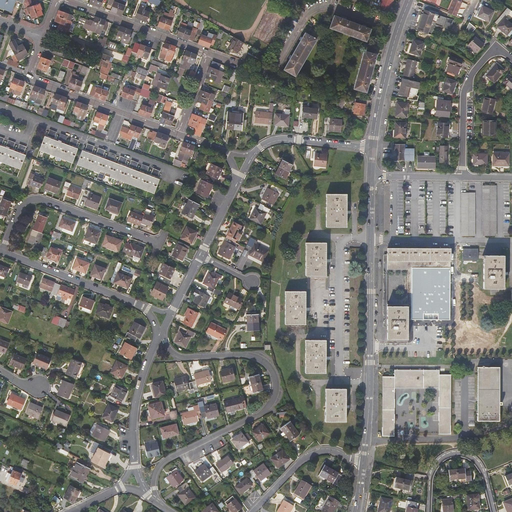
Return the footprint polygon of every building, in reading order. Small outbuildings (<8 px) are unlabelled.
[(0,0),(0,3),(14,8),(16,1),(23,4),(23,3),(24,0),(0,0)] [(37,17),(33,6),(30,0),(24,0),(23,3),(26,4),(27,9),(24,10),(26,15),(30,14),(32,19),(37,17)] [(121,0),(114,0),(113,5),(111,11),(116,13),(121,0)] [(126,2),(121,0),(116,13),(118,14),(121,15),(126,2)] [(390,10),(393,2),(388,0),(382,0),(380,6),(390,10)] [(462,2),(457,0),(451,0),(447,13),(456,17),(462,2)] [(0,8),(12,13),(14,8),(0,3),(0,8)] [(40,4),(33,6),(37,17),(42,15),(40,10),(41,9),(40,4)] [(438,13),(429,9),(430,6),(425,4),(423,7),(425,8),(424,12),(423,14),(421,14),(419,21),(416,30),(430,35),(434,26),(438,27),(438,26),(449,30),(453,21),(445,18),(446,17),(438,14),(438,13)] [(141,20),(145,7),(142,5),(140,5),(135,18),(138,19),(141,20)] [(146,6),(145,7),(141,20),(144,22),(146,22),(151,8),(146,6)] [(482,6),(477,16),(489,22),(494,11),(482,6)] [(511,10),(507,8),(501,15),(504,18),(511,10)] [(57,16),(70,21),(72,16),(59,11),(57,16)] [(168,15),(163,28),(167,30),(168,30),(173,19),(172,18),(173,15),(171,14),(172,12),(170,11),(168,15)] [(163,28),(168,15),(163,13),(158,26),(160,27),(163,28)] [(371,27),(335,15),(331,27),(367,40),(371,27)] [(511,28),(511,24),(504,18),(501,15),(495,23),(498,25),(497,27),(507,35),(511,28)] [(60,23),(57,30),(68,34),(72,22),(70,21),(57,16),(55,21),(60,23)] [(97,28),(100,19),(95,17),(93,21),(90,20),(89,21),(86,20),(84,27),(90,29),(90,30),(95,32),(97,28)] [(82,26),(84,27),(86,20),(80,18),(78,24),(82,26)] [(105,21),(100,19),(97,28),(95,32),(100,34),(102,29),(105,31),(107,24),(105,23),(105,21)] [(476,28),(469,22),(466,29),(471,33),(476,28)] [(178,37),(182,38),(187,25),(182,23),(177,36),(178,37)] [(187,25),(182,38),(187,40),(190,32),(193,25),(188,23),(187,25)] [(123,37),(126,29),(121,26),(116,38),(121,40),(123,37)] [(130,34),(131,30),(126,29),(123,37),(122,40),(128,43),(129,40),(131,35),(130,34)] [(82,32),(80,37),(86,40),(88,35),(82,32)] [(196,35),(190,32),(187,40),(189,41),(193,42),(196,35)] [(207,32),(207,33),(207,34),(203,32),(202,36),(198,44),(199,44),(204,46),(208,33),(209,32),(207,32)] [(312,32),(309,37),(304,34),(282,71),(293,77),(319,36),(312,32)] [(208,33),(204,46),(209,48),(210,44),(213,46),(216,36),(208,33)] [(467,45),(477,53),(484,44),(475,36),(467,45)] [(15,54),(25,49),(22,44),(18,47),(14,40),(10,38),(6,49),(9,50),(12,49),(15,54)] [(99,38),(97,45),(104,48),(106,44),(102,43),(103,40),(99,38)] [(237,53),(243,43),(234,38),(227,48),(237,53)] [(423,43),(413,40),(409,52),(419,56),(423,43)] [(110,42),(107,48),(116,51),(119,45),(110,42)] [(141,59),(146,47),(140,45),(135,43),(132,50),(138,52),(136,57),(141,60),(141,59)] [(166,58),(170,45),(165,43),(159,58),(165,60),(166,58)] [(170,59),(175,47),(174,47),(170,45),(166,58),(165,60),(170,62),(170,59)] [(146,61),(151,49),(149,49),(146,47),(141,59),(146,61)] [(119,48),(118,52),(125,55),(130,57),(132,50),(128,48),(127,52),(119,48)] [(28,54),(25,49),(15,54),(12,56),(10,57),(9,60),(7,64),(17,68),(18,63),(15,62),(19,60),(23,58),(23,57),(28,54)] [(182,64),(187,66),(191,53),(186,51),(181,64),(182,64)] [(364,51),(354,89),(366,92),(369,84),(375,61),(377,55),(364,51)] [(191,53),(187,66),(186,69),(189,70),(191,63),(193,64),(196,55),(191,53)] [(100,59),(108,62),(111,63),(113,58),(102,54),(100,59)] [(40,63),(48,66),(50,61),(42,58),(41,59),(40,63)] [(108,62),(100,59),(98,64),(104,67),(103,69),(101,69),(100,73),(106,75),(107,75),(112,63),(111,63),(108,62)] [(417,61),(408,59),(403,76),(412,78),(417,61)] [(158,68),(161,69),(163,65),(152,60),(151,65),(158,68)] [(460,64),(449,60),(447,65),(448,66),(446,71),(456,75),(458,72),(460,64)] [(52,68),(48,66),(40,63),(38,68),(46,71),(47,70),(50,71),(52,68)] [(505,70),(496,63),(486,76),(494,83),(505,70)] [(157,72),(158,68),(151,65),(148,71),(147,76),(150,77),(153,70),(157,72)] [(85,76),(88,68),(83,66),(80,74),(85,76)] [(139,68),(137,72),(140,73),(140,74),(146,77),(147,76),(148,71),(142,69),(141,70),(139,68)] [(223,73),(210,68),(208,73),(221,78),(223,73)] [(232,76),(233,76),(230,81),(233,83),(235,77),(238,71),(235,69),(232,76)] [(224,79),(221,78),(208,73),(206,78),(219,83),(222,84),(224,79)] [(74,89),(77,81),(79,77),(72,74),(69,81),(71,81),(69,87),(70,88),(74,89)] [(152,85),(166,90),(170,79),(164,78),(165,77),(156,74),(154,80),(154,79),(152,85)] [(511,77),(509,75),(503,82),(511,89),(511,77)] [(452,94),(456,82),(447,78),(442,91),(452,94)] [(10,87),(16,89),(19,81),(14,79),(10,87)] [(417,93),(419,83),(404,80),(403,85),(401,84),(399,94),(408,97),(409,98),(408,100),(416,102),(418,97),(415,96),(416,93),(417,93)] [(16,89),(14,93),(14,94),(19,96),(24,83),(19,81),(16,89)] [(82,83),(77,81),(74,89),(79,91),(82,83)] [(127,98),(131,86),(127,84),(126,88),(125,87),(121,96),(122,97),(127,98)] [(228,94),(231,88),(224,85),(222,91),(228,94)] [(36,101),(40,88),(36,87),(35,86),(30,99),(36,101)] [(136,88),(131,86),(127,98),(132,100),(135,92),(140,94),(141,90),(136,88)] [(100,99),(103,91),(97,88),(93,87),(90,95),(93,97),(100,99)] [(40,105),(45,90),(40,88),(36,101),(35,103),(40,105)] [(210,94),(201,91),(200,94),(199,96),(212,101),(213,102),(216,95),(210,93),(210,94)] [(57,108),(61,96),(55,94),(54,99),(53,102),(52,103),(50,108),(56,110),(57,108)] [(64,102),(66,98),(65,98),(61,96),(57,108),(64,110),(66,103),(64,102)] [(202,107),(200,106),(199,110),(207,113),(209,109),(205,108),(206,104),(210,106),(212,101),(199,96),(197,101),(202,103),(204,104),(202,107)] [(495,100),(485,97),(482,112),(491,114),(495,100)] [(353,100),(346,100),(338,99),(335,107),(341,110),(343,106),(343,104),(353,104),(353,100)] [(149,104),(144,116),(149,118),(152,109),(151,109),(152,104),(154,105),(155,102),(150,100),(149,104)] [(436,115),(448,116),(450,102),(437,101),(436,115)] [(78,116),(82,104),(77,102),(72,114),(78,116)] [(143,102),(138,113),(141,114),(144,116),(149,104),(143,102)] [(271,124),(274,103),(270,103),(269,113),(255,111),(254,122),(271,124)] [(397,103),(396,116),(406,117),(408,104),(397,103)] [(82,120),(87,106),(82,104),(78,116),(77,118),(82,120)] [(309,108),(309,105),(302,104),(301,117),(309,118),(310,108),(309,108)] [(355,104),(353,115),(364,117),(366,106),(355,104)] [(163,113),(160,122),(165,124),(168,115),(170,109),(165,107),(163,113)] [(318,119),(319,109),(310,108),(309,118),(318,119)] [(169,113),(168,115),(165,124),(170,125),(173,117),(174,115),(175,111),(170,109),(169,113)] [(288,125),(290,110),(285,109),(284,113),(276,113),(274,125),(282,126),(282,125),(288,125)] [(233,130),(235,112),(227,111),(225,129),(233,130)] [(242,131),(244,113),(235,112),(233,130),(242,131)] [(99,123),(103,115),(100,114),(97,113),(94,121),(95,121),(99,123)] [(342,120),(329,119),(330,114),(325,113),(324,124),(329,124),(328,131),(341,132),(342,120)] [(201,118),(192,114),(190,120),(199,123),(201,118)] [(102,130),(108,116),(107,116),(106,116),(103,115),(99,123),(98,126),(97,128),(102,130)] [(188,125),(195,127),(193,134),(200,136),(201,131),(200,131),(201,129),(203,130),(204,125),(202,124),(199,123),(190,120),(188,125)] [(495,135),(496,121),(484,121),(484,130),(482,130),(482,135),(495,135)] [(447,138),(448,123),(438,122),(437,137),(447,138)] [(406,123),(395,123),(395,137),(405,138),(406,123)] [(133,126),(131,125),(128,134),(133,136),(136,127),(133,126)] [(138,138),(141,129),(138,128),(136,127),(133,136),(132,140),(136,141),(138,138)] [(48,132),(47,136),(50,137),(53,138),(56,132),(54,131),(50,130),(49,129),(48,132)] [(150,130),(147,139),(158,143),(157,145),(159,146),(160,144),(164,135),(160,133),(158,133),(150,130)] [(65,136),(64,135),(62,135),(60,134),(58,140),(65,143),(67,137),(65,136)] [(165,145),(168,137),(164,135),(160,144),(159,146),(164,148),(165,145)] [(44,137),(39,150),(50,154),(56,157),(61,159),(72,163),(77,149),(58,141),(55,141),(53,140),(49,138),(44,137)] [(76,140),(75,139),(73,139),(71,138),(69,144),(76,147),(78,141),(76,140)] [(120,144),(126,146),(127,143),(128,140),(122,138),(120,144)] [(13,148),(14,144),(15,142),(14,142),(10,141),(8,140),(6,146),(9,147),(13,148)] [(183,142),(180,151),(178,156),(179,156),(178,158),(183,160),(185,153),(189,144),(183,142)] [(24,153),(25,149),(26,146),(25,146),(21,145),(20,144),(17,150),(24,153)] [(91,152),(93,146),(91,146),(88,144),(86,144),(84,150),(88,151),(91,152)] [(191,155),(194,146),(189,144),(185,153),(191,155)] [(405,153),(405,144),(394,144),(394,161),(405,161),(405,157),(407,157),(407,161),(414,161),(415,149),(407,149),(407,153),(405,153)] [(0,145),(0,160),(20,168),(26,155),(12,150),(9,148),(1,146),(0,145)] [(447,163),(448,146),(440,146),(439,163),(447,163)] [(102,156),(105,151),(103,150),(99,148),(98,148),(96,154),(99,155),(102,156)] [(110,175),(110,177),(153,193),(159,179),(157,178),(154,177),(151,176),(146,174),(143,173),(132,169),(128,167),(124,166),(121,165),(102,158),(99,156),(95,155),(91,153),(87,152),(84,151),(82,150),(76,165),(98,173),(99,171),(105,173),(110,175)] [(114,160),(116,155),(114,154),(111,153),(109,152),(107,158),(114,160)] [(327,155),(315,153),(313,153),(312,158),(314,159),(313,166),(326,167),(327,155)] [(508,153),(493,153),(493,165),(508,166),(508,153)] [(487,154),(473,154),(473,164),(487,165),(487,154)] [(125,165),(127,159),(125,158),(122,157),(120,156),(118,162),(121,163),(125,165)] [(436,157),(418,156),(417,168),(428,169),(428,166),(432,166),(432,169),(435,169),(436,157)] [(293,165),(282,159),(278,167),(290,172),(293,165)] [(135,169),(138,163),(136,162),(133,161),(131,160),(129,166),(132,168),(135,169)] [(180,168),(182,162),(175,160),(173,165),(180,168)] [(146,173),(149,167),(147,166),(144,165),(142,164),(140,170),(143,172),(146,173)] [(222,169),(211,164),(206,173),(210,175),(215,178),(217,179),(222,169)] [(290,172),(278,167),(275,174),(286,180),(288,175),(290,172)] [(157,177),(160,171),(158,170),(155,169),(153,169),(151,175),(154,176),(157,177)] [(31,184),(40,188),(44,179),(34,175),(35,174),(30,172),(27,182),(31,184)] [(61,183),(50,178),(45,188),(57,193),(61,183)] [(202,180),(196,193),(207,197),(212,185),(202,180)] [(71,183),(66,181),(64,186),(69,188),(67,194),(78,198),(81,190),(70,186),(71,183)] [(289,193),(272,185),(270,189),(268,188),(262,199),(272,204),(278,193),(287,198),(289,193)] [(496,236),(496,185),(483,185),(483,236),(496,236)] [(87,198),(86,201),(85,205),(96,209),(100,197),(89,193),(90,191),(85,190),(83,196),(87,198)] [(462,192),(462,235),(475,236),(475,192),(462,192)] [(347,194),(326,194),(326,227),(337,227),(346,227),(347,194)] [(2,198),(0,203),(0,205),(7,208),(10,201),(2,198)] [(109,198),(105,209),(109,210),(109,209),(118,212),(121,203),(109,198)] [(199,204),(188,199),(186,203),(185,206),(195,212),(199,204)] [(271,209),(260,204),(258,209),(255,207),(249,219),(261,224),(267,213),(268,214),(271,209)] [(195,212),(185,206),(183,209),(181,213),(192,219),(195,212)] [(150,211),(145,209),(142,217),(139,224),(144,226),(145,225),(149,226),(152,217),(148,216),(150,211)] [(126,221),(139,226),(139,224),(142,217),(130,212),(126,221)] [(38,214),(32,230),(40,233),(46,217),(38,214)] [(74,223),(61,218),(58,227),(71,232),(74,223)] [(243,227),(233,222),(225,238),(235,243),(237,239),(240,241),(243,235),(240,234),(243,227)] [(191,243),(193,240),(197,232),(186,227),(181,238),(191,243)] [(99,232),(88,228),(83,239),(94,244),(99,232)] [(37,246),(42,233),(40,233),(32,230),(27,242),(37,246)] [(60,234),(53,231),(50,237),(58,240),(60,234)] [(121,241),(105,235),(101,245),(117,252),(121,241)] [(269,250),(259,245),(261,243),(253,239),(250,245),(253,247),(249,255),(263,262),(269,250)] [(172,255),(182,260),(189,246),(179,241),(172,255)] [(232,244),(224,241),(218,254),(229,259),(236,246),(244,251),(245,248),(233,242),(232,244)] [(306,242),(305,275),(326,275),(326,262),(326,243),(306,242)] [(129,245),(125,244),(121,251),(127,253),(139,258),(143,249),(130,244),(129,245)] [(60,252),(50,247),(46,256),(57,261),(60,252)] [(394,268),(409,268),(412,267),(450,268),(450,248),(438,248),(420,248),(396,248),(387,248),(387,261),(387,268),(393,268),(394,268)] [(478,248),(463,248),(463,261),(478,261),(478,248)] [(504,288),(504,255),(491,255),(482,255),(482,258),(483,258),(483,288),(504,288)] [(75,258),(71,267),(84,272),(87,263),(75,258)] [(162,271),(172,277),(177,267),(166,262),(162,271)] [(94,263),(90,274),(100,278),(105,267),(94,263)] [(117,263),(114,271),(110,281),(126,287),(130,277),(116,272),(120,264),(117,263)] [(450,268),(412,267),(411,319),(450,320),(450,268)] [(20,272),(16,281),(28,286),(31,277),(20,272)] [(222,276),(215,273),(214,275),(209,272),(203,283),(209,286),(207,289),(216,293),(218,295),(220,292),(214,289),(219,277),(221,278),(222,276)] [(52,288),(55,289),(57,284),(43,278),(39,286),(51,291),(52,288)] [(162,301),(168,289),(157,283),(151,295),(162,301)] [(74,290),(57,284),(55,289),(53,295),(55,296),(54,299),(59,300),(59,299),(60,296),(66,298),(70,300),(74,290)] [(216,293),(207,289),(205,294),(199,291),(193,302),(204,307),(209,296),(213,298),(216,293)] [(305,291),(285,291),(285,324),(305,324),(305,310),(305,291)] [(237,309),(237,308),(241,302),(242,299),(229,292),(224,302),(237,309)] [(90,309),(93,301),(82,297),(79,305),(82,306),(80,309),(88,312),(89,309),(90,309)] [(112,308),(110,308),(99,303),(95,313),(108,318),(112,308)] [(0,319),(6,322),(11,311),(0,306),(0,319)] [(387,306),(387,326),(387,339),(407,339),(407,320),(407,306),(387,306)] [(184,322),(192,326),(199,313),(189,307),(186,314),(188,315),(184,322)] [(258,314),(247,314),(247,319),(247,320),(247,322),(258,322),(258,314)] [(59,317),(56,325),(63,327),(66,320),(59,317)] [(146,327),(135,322),(129,333),(128,332),(126,337),(132,340),(134,335),(138,337),(140,338),(146,327)] [(227,329),(212,322),(207,331),(223,339),(227,329)] [(258,322),(247,322),(247,331),(258,330),(258,322)] [(196,332),(190,328),(187,333),(181,330),(175,341),(186,347),(192,335),(194,336),(196,332)] [(305,373),(325,373),(325,359),(326,340),(305,340),(305,373)] [(136,346),(125,341),(119,351),(131,357),(136,346)] [(12,352),(8,362),(21,367),(25,358),(12,352)] [(35,352),(31,361),(45,367),(49,358),(35,352)] [(70,357),(64,372),(74,376),(80,362),(70,357)] [(127,366),(116,361),(111,372),(121,378),(127,366)] [(499,421),(499,367),(477,367),(477,421),(499,421)] [(223,381),(234,378),(232,368),(220,371),(223,381)] [(207,369),(193,373),(194,380),(192,380),(192,381),(194,389),(199,388),(198,383),(210,380),(207,369)] [(394,436),(395,388),(439,388),(438,434),(450,434),(451,388),(451,374),(439,374),(439,370),(394,369),(394,376),(382,376),(382,436),(394,436)] [(249,376),(250,381),(251,384),(260,382),(258,374),(249,376)] [(173,379),(173,382),(175,389),(188,386),(189,391),(194,389),(192,381),(186,382),(185,376),(173,379)] [(63,379),(60,386),(59,385),(56,393),(66,397),(72,383),(63,379)] [(162,382),(152,384),(155,397),(165,395),(162,382)] [(262,390),(260,382),(251,384),(253,392),(262,390)] [(127,390),(116,385),(111,396),(109,395),(106,394),(104,397),(107,399),(107,400),(113,403),(115,398),(122,402),(127,390)] [(346,404),(346,389),(325,389),(325,421),(346,421),(346,404)] [(8,393),(5,403),(19,408),(23,399),(8,393)] [(244,396),(224,402),(227,412),(244,407),(246,407),(244,396)] [(28,402),(24,412),(36,417),(40,408),(33,405),(33,404),(28,402)] [(164,414),(161,402),(148,406),(149,410),(151,415),(157,414),(157,415),(164,414)] [(198,406),(200,412),(200,413),(205,412),(207,417),(207,418),(219,415),(217,404),(204,408),(203,402),(198,403),(198,406)] [(117,408),(109,404),(103,417),(112,422),(116,413),(115,412),(117,408)] [(200,412),(198,406),(195,407),(196,410),(181,414),(183,424),(199,420),(198,418),(196,413),(199,412),(200,412)] [(53,409),(49,419),(64,425),(68,415),(53,409)] [(179,418),(176,410),(170,412),(172,420),(179,418)] [(283,432),(285,434),(294,427),(289,421),(280,428),(283,432)] [(179,434),(176,424),(161,428),(162,434),(163,438),(179,434)] [(261,439),(269,433),(262,425),(254,431),(261,439)] [(100,426),(94,437),(104,441),(109,430),(100,426)] [(299,434),(294,427),(285,434),(287,437),(290,441),(299,434)] [(238,449),(242,446),(248,442),(248,441),(251,439),(247,432),(243,435),(242,433),(232,440),(238,449)] [(102,446),(95,442),(90,452),(95,454),(91,461),(104,467),(105,463),(104,463),(109,454),(100,449),(102,446)] [(144,445),(148,457),(160,454),(157,442),(144,445)] [(271,458),(273,461),(277,467),(289,459),(282,450),(277,454),(271,458)] [(233,463),(228,456),(216,465),(221,472),(233,463)] [(90,468),(77,462),(75,467),(74,466),(73,467),(72,469),(86,476),(90,468)] [(217,472),(213,467),(209,469),(205,464),(195,472),(202,481),(212,474),(213,475),(217,472)] [(248,473),(251,477),(252,478),(255,476),(257,475),(258,478),(260,481),(270,474),(263,464),(253,471),(253,470),(248,473)] [(331,470),(324,465),(319,475),(326,479),(331,470)] [(183,481),(175,471),(176,470),(175,468),(170,472),(171,474),(168,476),(165,478),(173,488),(183,481)] [(23,472),(22,472),(14,469),(12,473),(9,472),(6,479),(18,484),(23,472)] [(86,476),(72,469),(71,471),(70,472),(72,473),(70,477),(82,484),(86,476)] [(470,471),(465,472),(465,469),(457,470),(457,480),(464,479),(464,482),(471,481),(470,471)] [(344,477),(331,470),(326,479),(333,483),(338,486),(344,477)] [(457,470),(448,471),(449,481),(457,480),(457,470)] [(248,479),(247,478),(235,486),(240,494),(252,485),(251,484),(248,479)] [(401,490),(404,480),(396,478),(394,488),(401,490)] [(195,497),(188,487),(189,486),(187,483),(191,480),(190,479),(180,486),(183,490),(180,493),(178,494),(185,504),(195,497)] [(412,482),(404,480),(401,490),(409,492),(412,482)] [(311,486),(302,481),(294,494),(297,496),(302,498),(303,499),(311,486)] [(78,497),(81,491),(79,490),(70,486),(64,497),(74,502),(76,497),(78,497)] [(468,510),(479,509),(478,495),(467,496),(468,510)] [(227,505),(232,511),(235,511),(242,507),(235,499),(233,496),(225,502),(227,505)] [(330,497),(322,511),(333,511),(339,502),(330,497)] [(388,511),(391,500),(381,498),(377,511),(388,511)] [(446,511),(453,511),(452,499),(442,500),(443,511),(446,511)] [(507,507),(508,511),(511,511),(511,499),(503,503),(505,508),(507,507)] [(419,503),(407,500),(406,507),(407,508),(406,511),(416,511),(417,510),(418,510),(419,503)] [(289,511),(293,506),(284,501),(277,511),(289,511)] [(218,511),(219,511),(212,503),(202,511),(218,511)]
